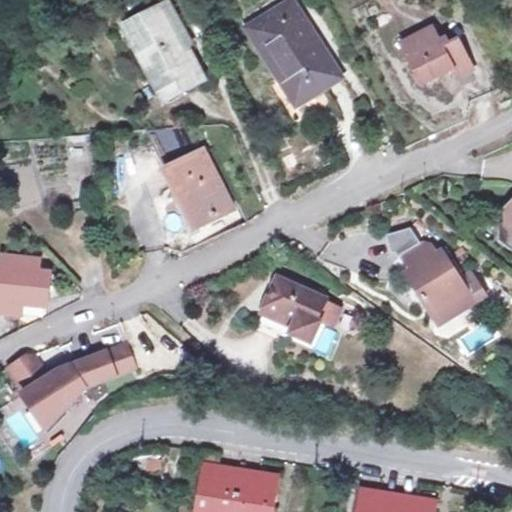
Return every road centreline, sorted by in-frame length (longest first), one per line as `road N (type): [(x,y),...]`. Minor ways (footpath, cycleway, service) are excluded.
road 1 (residential): [(0,355),(511,128)]
road 2 (residential): [(60,511),(68,474),(98,442),(153,423),(511,470)]
